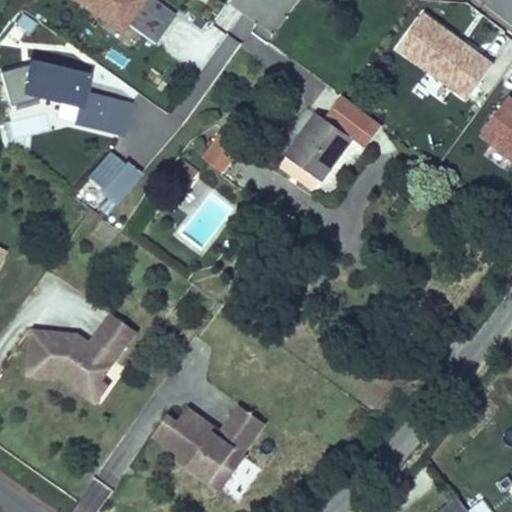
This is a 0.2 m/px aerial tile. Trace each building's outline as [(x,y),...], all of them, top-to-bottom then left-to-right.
[(156,0),(70,0),(120,35),(127,25),(153,43),(175,13),(156,0)] [(462,99),(491,61),(424,11),(395,49),(462,99)] [(26,59),(25,66),(0,72),(0,84),(7,108),(41,99),(76,107),(72,124),(123,136),(132,102),(85,91),(89,74),(26,59)] [(511,160),(511,96),(508,94),(478,134),(511,160)] [(340,95),(323,118),(353,139),(365,147),(381,124),(340,95)] [(276,150),(322,182),(353,139),(323,118),(307,106),(276,150)] [(202,157),(225,174),(246,146),(223,129),(202,157)] [(86,182),(119,208),(142,178),(109,152),(86,182)] [(177,201),(198,172),(183,161),(161,189),(177,201)] [(91,389),(97,380),(97,379),(129,331),(105,316),(87,342),(75,335),(30,332),(27,376),(62,380),(65,373),(91,389)] [(97,380),(91,389),(65,373),(62,380),(97,402),(101,396),(98,394),(104,384),(97,379),(97,380)] [(243,461),(240,459),(262,427),(236,409),(219,434),(183,409),(173,423),(165,417),(152,435),(178,453),(201,469),(197,475),(211,485),(222,469),(233,476),(243,461)] [(197,475),(201,469),(178,453),(174,459),(197,475)] [(211,485),(222,492),(233,476),(222,469),(211,485)] [(79,504),(92,511),(97,511),(111,489),(93,479),(79,504)] [(465,511),(457,500),(440,511),(465,511)] [(492,511),(485,501),(471,511),(492,511)]
